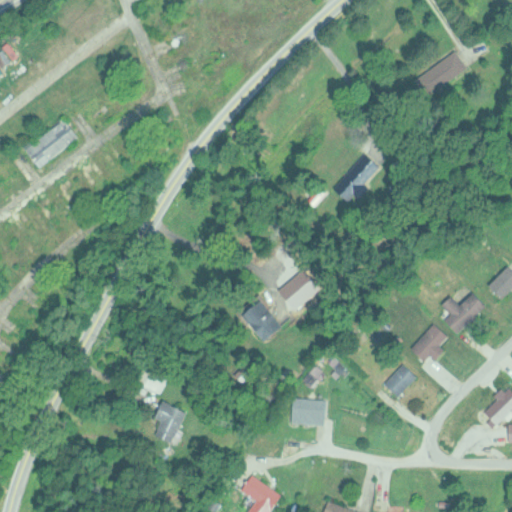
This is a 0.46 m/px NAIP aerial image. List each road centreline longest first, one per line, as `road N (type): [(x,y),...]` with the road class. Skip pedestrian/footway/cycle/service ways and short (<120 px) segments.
road 1 (residential): [(342,0),(194,152),(142,227),(24,459),(6,511)]
road 2 (residential): [(511,348),(416,454),(337,445)]
